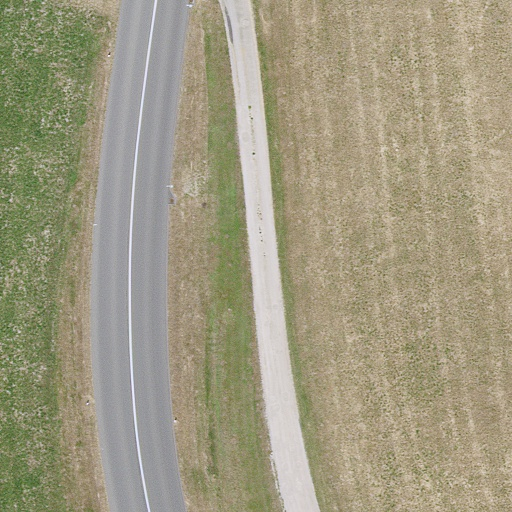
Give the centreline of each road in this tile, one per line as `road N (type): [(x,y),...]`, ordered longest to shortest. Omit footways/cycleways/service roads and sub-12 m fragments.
road 1 (track): [(236,0),(270,362),(308,511)]
road 2 (secondary): [(149,511),(137,448),(130,241),(155,0)]
